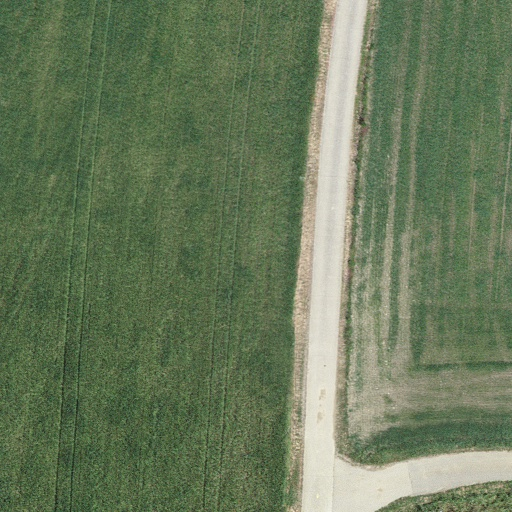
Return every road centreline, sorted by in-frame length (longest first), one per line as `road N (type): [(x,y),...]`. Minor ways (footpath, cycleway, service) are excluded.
road 1 (unclassified): [(320,511),(342,86),(355,0)]
road 2 (unclassified): [(320,511),(394,483),(511,467)]
